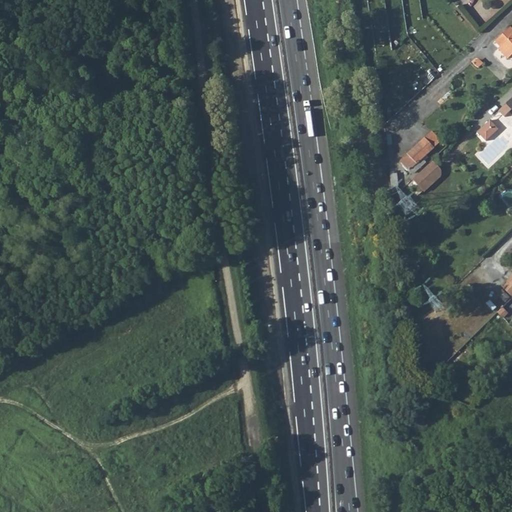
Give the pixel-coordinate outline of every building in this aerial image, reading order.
[(511,29),(510,27),(495,40),(501,47),(499,48),(508,58),(511,54),(511,29)] [(511,99),(500,111),(505,117),(510,112),(511,114),(511,99)] [(489,120),(477,131),(485,141),(498,129),(489,120)] [(431,131),(399,160),(409,170),(441,141),(431,131)] [(432,160),(412,179),(424,191),(440,175),(441,173),(441,171),(441,169),(432,160)] [(511,277),(503,287),(511,295),(511,277)]
